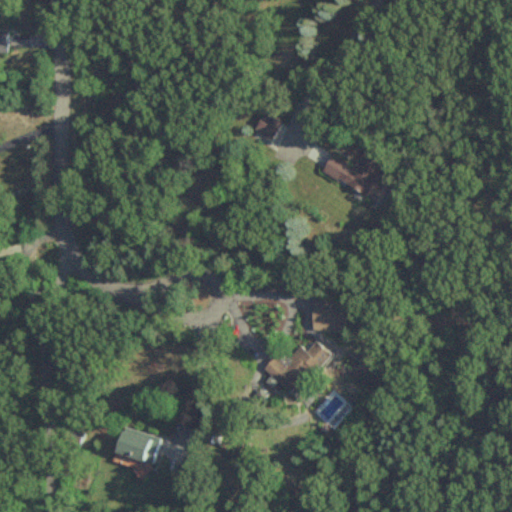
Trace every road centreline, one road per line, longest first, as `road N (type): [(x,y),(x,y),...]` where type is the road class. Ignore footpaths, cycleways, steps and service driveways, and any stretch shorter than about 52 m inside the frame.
road 1 (residential): [(61,0),(60,226),(73,261),(96,283),(135,294)]
road 2 (residential): [(319,135),(301,78),(355,94),(368,115),(363,133),(345,148),(319,135)]
road 3 (residential): [(177,318),(135,294),(194,276),(220,291),(221,306),(206,316),(177,318)]
